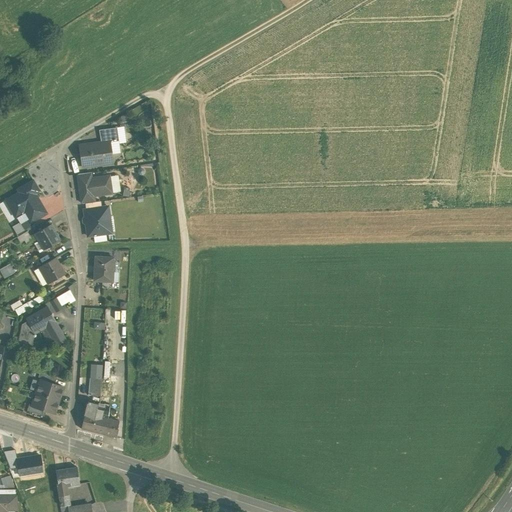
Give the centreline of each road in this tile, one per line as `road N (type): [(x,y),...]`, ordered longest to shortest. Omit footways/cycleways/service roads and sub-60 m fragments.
road 1 (track): [(75,246),(511,232)]
road 2 (track): [(171,479),(185,243),(161,87)]
road 3 (residential): [(70,445),(80,285),(62,145)]
road 4 (track): [(62,145),(309,0)]
road 5 (secondary): [(269,511),(70,445)]
